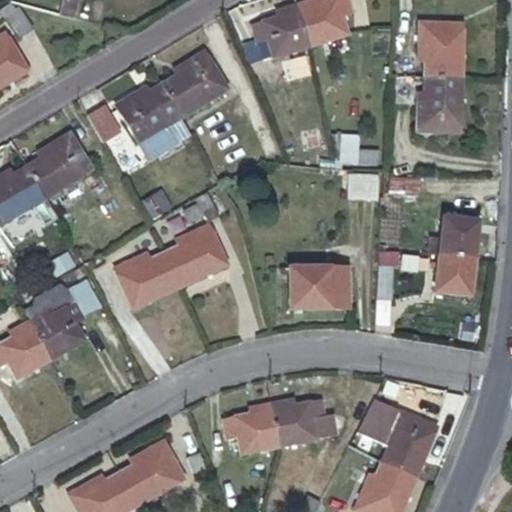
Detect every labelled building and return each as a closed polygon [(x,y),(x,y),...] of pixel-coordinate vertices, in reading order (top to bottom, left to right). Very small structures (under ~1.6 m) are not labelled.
[(58,0),(55,15),(71,19),(76,0),(58,0)] [(319,0),(312,0),(296,6),(308,46),(346,34),(340,15),(351,12),(346,0),(330,0),(320,3),(319,0)] [(82,8),(79,21),(103,27),(108,5),(95,2),(92,11),(82,8)] [(308,46),(296,6),(275,12),(276,18),(251,26),(257,43),(267,40),(273,58),(308,46)] [(19,9),(5,17),(16,38),(30,29),(19,9)] [(422,62),(421,75),(461,76),(463,25),(419,22),(417,61),(422,62)] [(0,87),(26,73),(4,36),(0,37),(0,87)] [(161,87),(179,118),(224,91),(203,52),(168,73),(172,80),(161,87)] [(461,76),(421,75),(421,97),(416,97),(413,134),(459,136),(461,76)] [(136,144),(179,118),(161,87),(148,93),(145,88),(113,106),(136,144)] [(102,106),(86,116),(98,138),(115,129),(102,106)] [(90,130),(82,135),(102,171),(110,166),(90,130)] [(335,162),(356,161),(356,131),(335,131),(335,162)] [(39,161),(27,168),(46,199),(91,172),(69,134),(35,154),(39,161)] [(361,145),(359,161),(378,163),(379,147),(361,145)] [(46,199),(27,168),(16,174),(13,168),(0,175),(0,223),(1,225),(46,199)] [(413,189),(415,171),(384,169),(382,187),(413,189)] [(382,187),(382,201),(413,203),(413,189),(382,187)] [(205,194),(194,201),(196,206),(177,216),(182,225),(202,215),(205,221),(217,215),(205,194)] [(443,217),(438,254),(473,259),(478,222),(443,217)] [(180,248),(164,255),(179,288),(226,265),(207,226),(177,241),(180,248)] [(473,259),(438,254),(433,292),(468,297),(473,259)] [(179,288),(164,255),(149,262),(146,256),(114,271),(134,310),(179,288)] [(290,269),(291,308),(350,306),(349,267),(290,269)] [(393,274),(377,273),(375,301),(392,302),(393,274)] [(25,323),(48,362),(84,340),(75,326),(82,323),(81,320),(61,288),(52,286),(28,301),(26,307),(19,312),(25,323)] [(14,382),(48,362),(25,323),(6,335),(9,340),(0,345),(0,364),(2,363),(14,382)] [(293,398),(271,403),(280,448),(334,437),(330,416),(323,419),(319,401),(295,405),(293,398)] [(280,448),(271,403),(248,408),(249,414),(223,419),(227,438),(238,435),(241,456),(280,448)] [(388,449),(382,464),(415,477),(436,428),(397,410),(382,446),(388,449)] [(120,474),(138,506),(185,479),(164,440),(129,459),(133,467),(120,474)] [(199,451),(186,456),(195,483),(208,479),(199,451)] [(400,511),(415,477),(382,464),(375,479),(368,476),(352,511),(353,511),(400,511)] [(77,511),(127,511),(138,506),(120,474),(103,483),(100,476),(68,494),(77,511)] [(297,511),(314,511),(321,500),(308,494),(297,511)]
